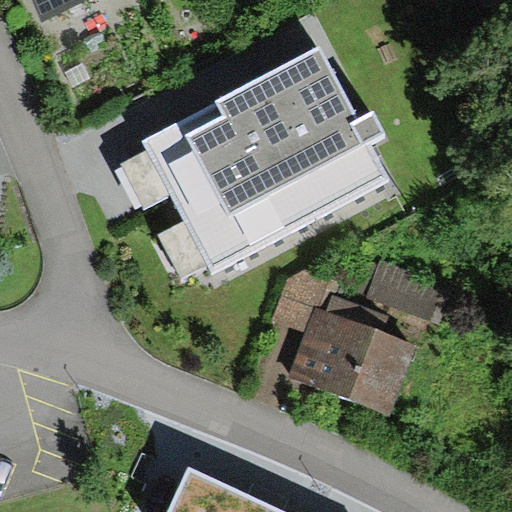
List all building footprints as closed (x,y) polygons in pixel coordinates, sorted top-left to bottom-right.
[(32,0),(45,28),(109,0),(32,0)] [(321,52),(140,148),(211,283),(393,187),(376,155),(388,148),(376,126),(364,133),(321,52)] [(379,268),(363,262),(351,295),(440,327),(453,290),(381,263),(379,268)] [(329,317),(335,302),(340,287),(306,273),(289,281),(273,323),(309,338),(318,313),(329,317)] [(309,338),(289,389),(393,428),(422,353),(383,338),(389,323),(335,302),(329,317),(318,313),(309,338)] [(282,511),(189,469),(169,511),(282,511)]
